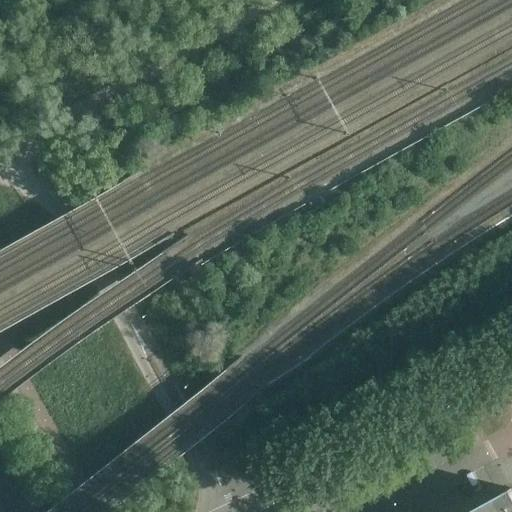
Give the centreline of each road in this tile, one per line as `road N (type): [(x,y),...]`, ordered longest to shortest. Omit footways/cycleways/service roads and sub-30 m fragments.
road 1 (track): [(0,161),(287,0)]
road 2 (tertiary): [(254,511),(511,372)]
